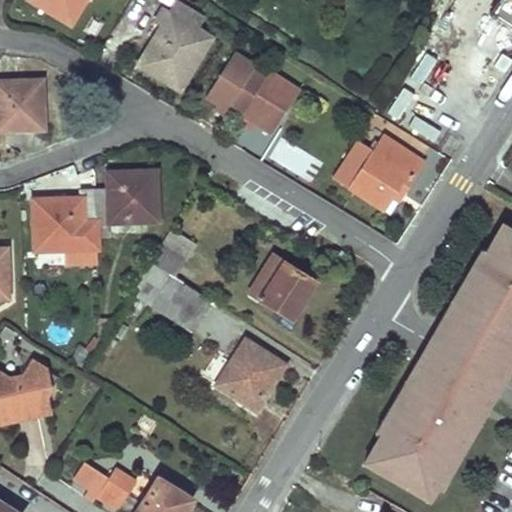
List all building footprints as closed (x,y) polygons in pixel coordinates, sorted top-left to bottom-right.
[(30,0),(65,21),(77,0),(83,0),(84,0),(30,0)] [(84,0),(83,0),(77,0),(65,21),(69,24),(84,0)] [(161,26),(138,64),(173,86),(191,59),(196,62),(211,39),(182,21),(189,11),(172,0),(166,10),(162,8),(153,21),(161,26)] [(442,0),(435,12),(451,21),(464,0),(442,0)] [(511,0),(496,0),(486,16),(493,20),(495,17),(511,27),(511,0)] [(242,111),(264,78),(251,69),(254,65),(233,51),(204,96),(225,109),(229,103),(242,111)] [(277,57),(268,72),(293,89),(303,73),(277,57)] [(196,62),(191,59),(173,86),(179,90),(196,62)] [(242,111),(241,113),(270,132),(297,91),(293,89),(268,72),(264,78),(242,111)] [(0,131),(10,131),(14,126),(41,124),(41,81),(0,82),(0,131)] [(373,112),(358,138),(373,146),(381,131),(413,149),(419,138),(373,112)] [(361,169),(349,187),(388,213),(421,162),(383,137),(373,151),(361,169)] [(347,160),(361,169),(373,151),(359,142),(347,160)] [(33,200),(34,249),(75,249),(95,249),(95,222),(155,221),(154,171),(107,174),(107,190),(80,190),(80,199),(33,200)] [(497,398),(511,371),(511,232),(501,227),(487,251),(479,253),(420,356),(497,398)] [(159,245),(149,261),(172,276),(183,260),(159,245)] [(75,249),(76,252),(76,262),(95,261),(95,249),(75,249)] [(272,256),(256,281),(267,287),(259,299),(291,319),(315,283),(272,256)] [(149,261),(133,287),(154,300),(157,295),(196,319),(208,300),(172,276),(149,261)] [(267,287),(256,281),(249,292),(259,299),(267,287)] [(196,319),(157,295),(154,300),(150,305),(189,330),(196,319)] [(98,316),(98,341),(112,320),(98,316)] [(245,340),(217,385),(248,406),(248,405),(255,394),(262,398),(284,365),(245,340)] [(443,491),(497,398),(420,356),(376,432),(375,433),(378,440),(363,466),(430,502),(438,488),(443,491)] [(0,374),(0,408),(12,417),(20,421),(31,419),(35,413),(46,394),(49,389),(45,369),(31,361),(19,380),(15,377),(11,381),(0,374)] [(46,394),(35,413),(49,409),(46,394)] [(248,405),(248,406),(255,411),(262,398),(255,394),(248,405)] [(0,419),(12,417),(0,408),(0,419)] [(95,477),(90,486),(99,492),(96,497),(115,509),(134,480),(114,468),(104,483),(95,477)] [(157,478),(135,511),(182,511),(190,499),(157,478)] [(99,492),(90,486),(83,497),(91,503),(96,497),(99,492)]
